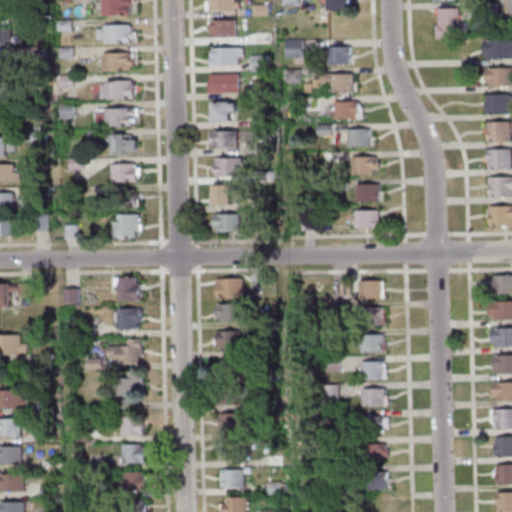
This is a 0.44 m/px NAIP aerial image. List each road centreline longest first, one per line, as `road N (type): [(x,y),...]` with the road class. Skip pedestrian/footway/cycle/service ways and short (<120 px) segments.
road 1 (residential): [(441,511),(432,168),(393,69),(388,0)]
road 2 (residential): [(185,511),(169,0)]
road 3 (residential): [(511,252),(0,260)]
